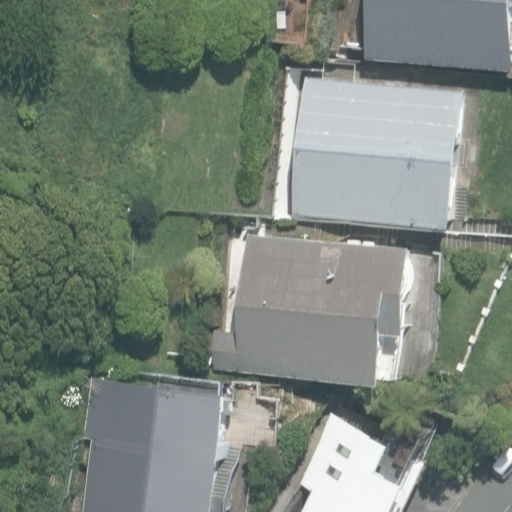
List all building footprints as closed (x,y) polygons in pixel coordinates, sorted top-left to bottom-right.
[(511,0),(376,0),(371,58),(511,72),(511,0)] [(299,211),(461,225),(473,89),(311,75),(299,211)] [(218,367),(393,380),(397,330),(416,332),(423,244),(257,231),(249,329),(221,327),(218,367)] [(89,511),(224,511),(236,390),(94,377),(89,433),(97,434),(89,511)] [(397,437),(338,410),(306,481),(322,488),(311,511),(408,511),(423,480),(415,476),(437,428),(408,414),(397,437)]
